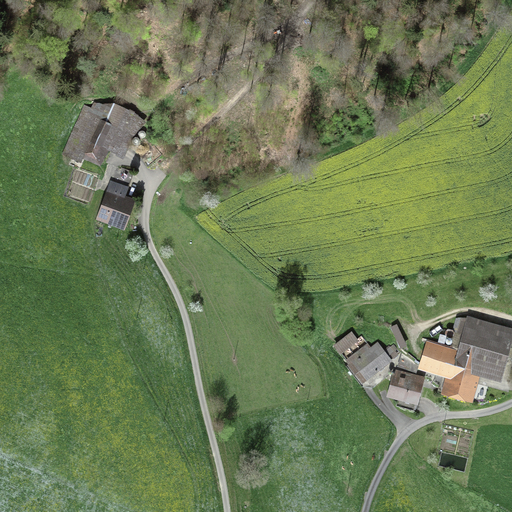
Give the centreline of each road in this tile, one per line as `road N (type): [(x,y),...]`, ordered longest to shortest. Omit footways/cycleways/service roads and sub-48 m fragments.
road 1 (track): [(315,0),(268,65),(165,169)]
road 2 (unclassified): [(511,402),(415,425),(387,459),(365,511)]
